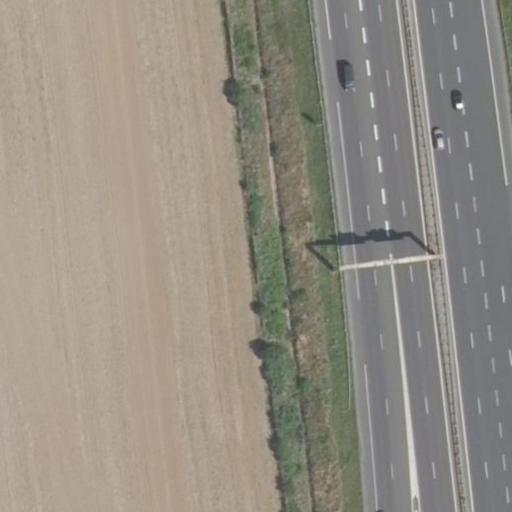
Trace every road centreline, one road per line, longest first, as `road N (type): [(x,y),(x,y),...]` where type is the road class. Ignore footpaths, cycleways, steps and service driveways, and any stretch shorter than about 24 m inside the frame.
road 1 (motorway): [(509,511),(447,0)]
road 2 (motorway): [(359,0),(391,262)]
road 3 (motorway): [(391,262),(430,511)]
road 4 (motorway): [(391,262),(395,511)]
